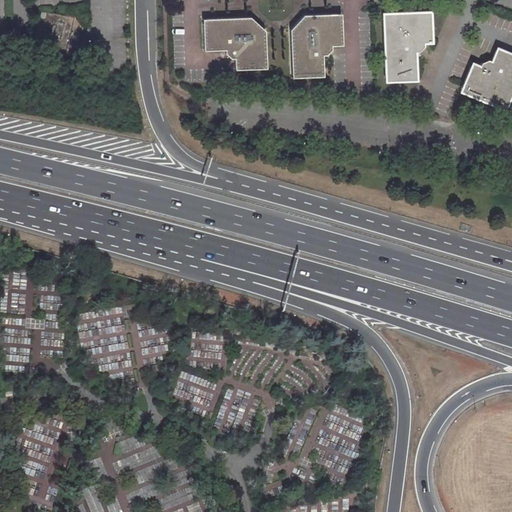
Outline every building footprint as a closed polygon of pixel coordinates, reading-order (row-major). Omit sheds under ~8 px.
[(386,14),(382,19),(384,77),(388,80),(411,79),(416,75),(415,52),(418,52),(422,46),(422,43),(426,43),(430,39),(429,15),(425,12),(386,14)] [(300,17),(288,32),(290,75),(294,79),(318,77),(321,74),(320,58),(324,58),(329,51),(329,47),(336,47),(340,42),(339,19),(334,15),(300,17)] [(248,16),(204,19),(201,25),(203,47),(207,51),(224,50),(224,54),(230,59),(233,59),(234,67),(237,69),(261,68),(265,63),(263,30),(248,16)] [(469,64),(460,83),(463,88),(497,104),(503,102),(511,80),(511,51),(501,47),(495,47),(489,60),(486,58),(480,60),(478,63),(474,61),(469,64)] [(110,511),(108,506),(98,510),(95,504),(97,503),(93,493),(85,496),(91,511),(110,511)]
